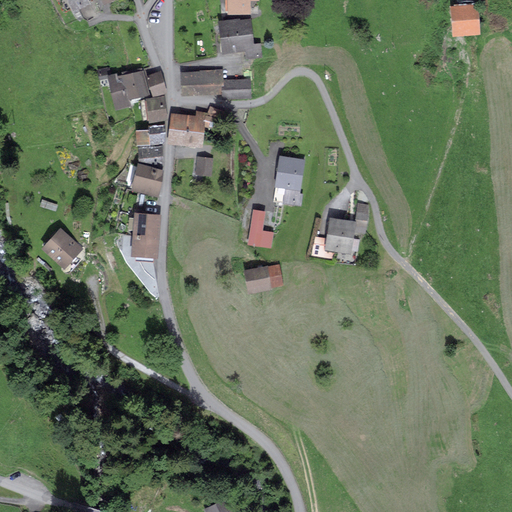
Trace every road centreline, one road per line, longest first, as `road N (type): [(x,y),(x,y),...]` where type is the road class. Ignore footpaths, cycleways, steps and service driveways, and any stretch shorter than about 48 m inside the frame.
road 1 (residential): [(300,511),(269,447),(195,383),(170,320),(159,263),(169,73)]
road 2 (track): [(405,266),(460,118),(466,40)]
